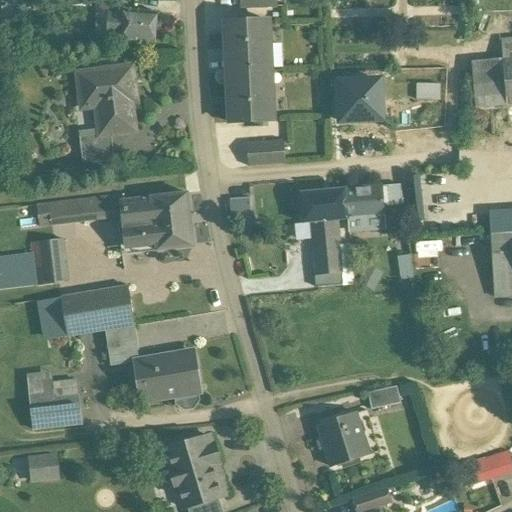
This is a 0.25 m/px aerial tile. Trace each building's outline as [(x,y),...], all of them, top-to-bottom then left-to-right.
[(3,0),(2,17),(17,18),(17,0),(3,0)] [(276,0),(240,0),(241,9),(277,8),(276,0)] [(157,13),(124,11),(124,13),(122,37),(122,41),(155,43),(157,13)] [(124,13),(108,12),(106,36),(122,37),(124,13)] [(50,22),(37,21),(36,31),(49,32),(50,22)] [(269,21),(225,23),(228,73),(271,71),(269,21)] [(511,39),(501,40),(503,60),(511,59),(511,39)] [(511,59),(503,60),(473,63),(477,108),(507,105),(507,106),(511,105),(511,59)] [(133,68),(77,74),(80,95),(94,94),(99,134),(99,136),(111,135),(135,132),(130,90),(136,89),(133,68)] [(271,71),(228,73),(230,123),(273,121),(271,71)] [(380,84),(338,85),(339,121),(381,119),(380,84)] [(99,134),(80,137),(83,164),(114,161),(111,135),(99,136),(99,134)] [(283,140),(247,143),(249,167),(285,164),(283,140)] [(400,185),(388,186),(389,206),(403,205),(400,185)] [(381,186),(345,189),(348,220),(349,231),(385,228),(381,186)] [(345,189),(300,193),(300,194),(296,197),(297,207),(302,210),(303,224),(312,223),(337,221),(348,220),(345,189)] [(124,201),(122,201),(124,217),(129,254),(157,251),(193,247),(188,194),(124,201)] [(244,194),(226,199),(229,214),(248,210),(244,194)] [(124,195),(85,199),(88,222),(124,217),(122,201),(124,201),(124,195)] [(88,222),(85,199),(49,203),(52,226),(88,222)] [(52,226),(49,203),(36,204),(39,227),(52,226)] [(511,209),(490,211),(491,235),(511,233),(511,209)] [(397,241),(339,246),(337,221),(312,223),(317,288),(401,280),(397,241)] [(511,233),(491,235),(494,297),(511,296),(511,233)] [(300,236),(291,237),(293,260),(285,260),(285,261),(287,283),(305,281),(300,236)] [(291,237),(249,241),(252,264),(285,261),(285,260),(293,260),(291,237)] [(37,286),(69,282),(63,240),(32,244),(33,252),(37,286)] [(429,254),(428,240),(412,241),(414,256),(429,254)] [(0,291),(37,286),(33,252),(0,256),(0,291)] [(105,331),(135,326),(128,287),(62,298),(68,337),(105,331)] [(135,326),(105,331),(110,356),(138,351),(139,351),(135,326)] [(138,351),(110,356),(111,367),(137,362),(139,362),(138,351)] [(139,362),(137,362),(144,401),(176,396),(178,404),(185,409),(193,408),(198,401),(197,392),(198,392),(192,353),(139,362)] [(77,381),(28,387),(33,430),(82,424),(77,381)] [(397,387),(368,393),(371,410),(401,404),(397,387)] [(356,412),(318,424),(319,428),(323,427),(330,448),(326,450),(332,467),(364,457),(358,439),(364,438),(356,412)] [(210,436),(166,449),(172,469),(170,470),(176,490),(178,489),(184,509),(187,508),(218,499),(223,497),(213,466),(220,464),(214,444),(212,445),(210,436)] [(511,456),(509,448),(472,461),(479,481),(511,469),(511,456)] [(57,457),(29,459),(31,481),(60,478),(57,457)] [(387,490),(353,501),(356,511),(361,511),(391,502),(387,490)] [(222,511),(218,499),(187,508),(188,511),(222,511)]
